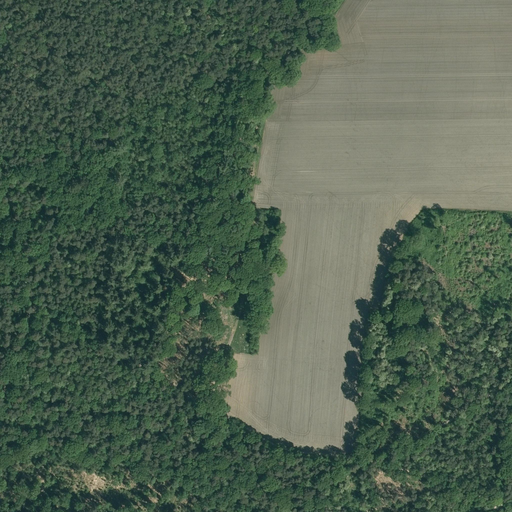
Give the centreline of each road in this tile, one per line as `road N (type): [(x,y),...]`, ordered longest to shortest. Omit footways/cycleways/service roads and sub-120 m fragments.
road 1 (track): [(36,306),(215,412)]
road 2 (track): [(367,460),(425,434),(511,377)]
road 3 (track): [(215,412),(287,451),(367,460)]
road 4 (track): [(367,460),(496,503)]
